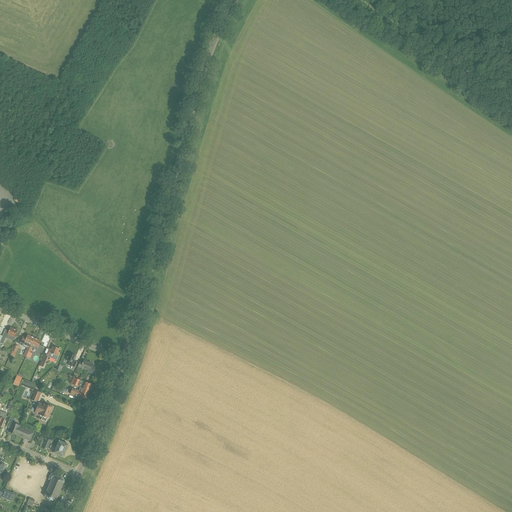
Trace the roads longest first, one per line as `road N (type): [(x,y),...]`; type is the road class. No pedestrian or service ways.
road 1 (secondary): [(121,360),(206,55),(232,0)]
road 2 (track): [(511,99),(364,0)]
road 3 (unclassified): [(0,306),(121,360)]
road 4 (secondary): [(78,473),(121,360)]
